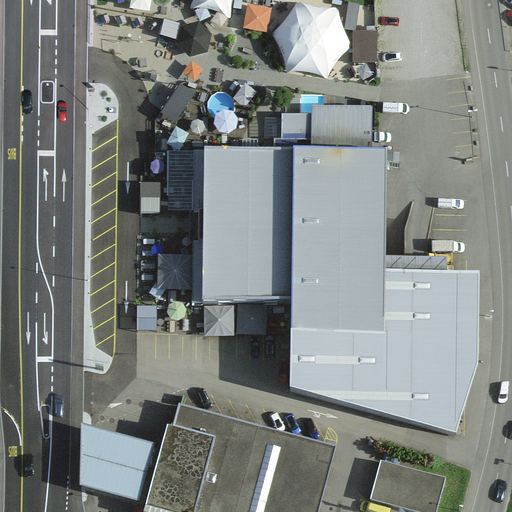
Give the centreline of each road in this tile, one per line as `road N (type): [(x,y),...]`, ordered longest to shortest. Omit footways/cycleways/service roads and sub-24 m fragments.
road 1 (primary): [(45,0),(38,511)]
road 2 (unknown): [(422,0),(424,114),(440,174),(506,183)]
road 3 (unclassified): [(511,224),(483,0)]
